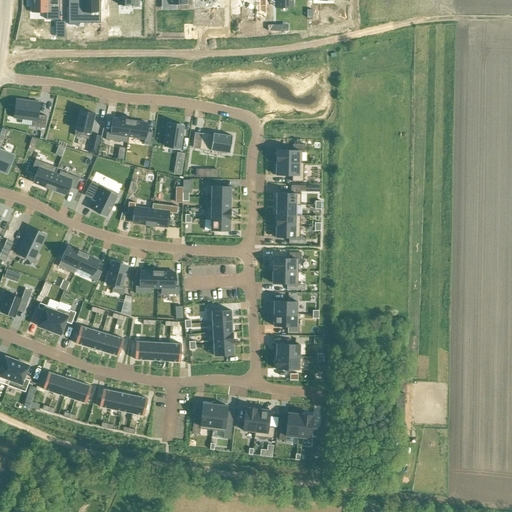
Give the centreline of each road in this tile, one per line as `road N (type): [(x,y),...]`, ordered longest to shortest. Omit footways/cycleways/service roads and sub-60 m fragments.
road 1 (track): [(511,510),(120,458),(0,417)]
road 2 (track): [(0,57),(281,50),(426,20),(511,17)]
road 3 (residential): [(247,252),(257,131),(250,119),(0,77)]
road 4 (residential): [(0,333),(134,379),(252,384)]
road 5 (residential): [(247,252),(110,238),(0,192)]
road 6 (residential): [(252,384),(247,252)]
